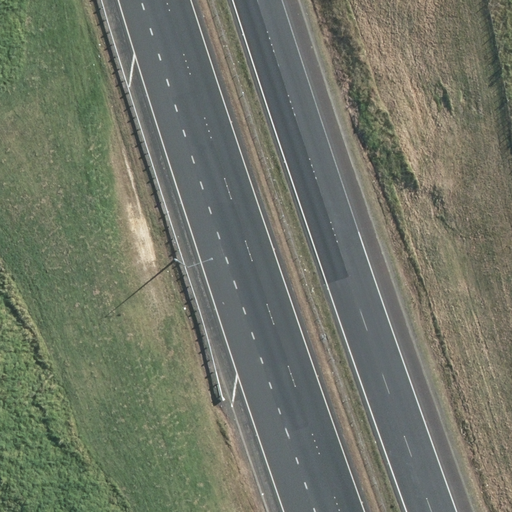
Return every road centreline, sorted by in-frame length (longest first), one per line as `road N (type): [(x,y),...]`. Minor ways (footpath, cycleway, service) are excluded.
road 1 (motorway): [(331,511),(245,290),(155,0)]
road 2 (motorway): [(265,0),(431,511)]
